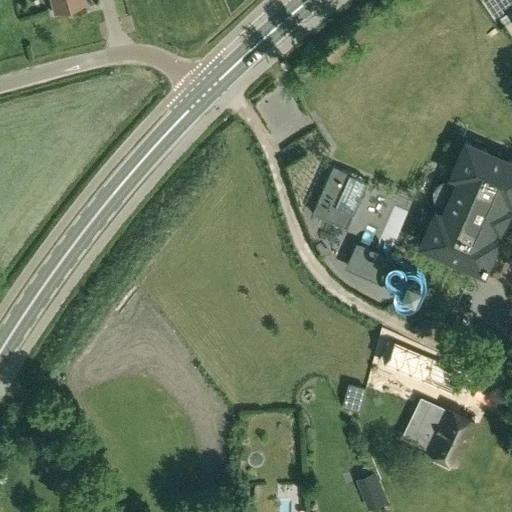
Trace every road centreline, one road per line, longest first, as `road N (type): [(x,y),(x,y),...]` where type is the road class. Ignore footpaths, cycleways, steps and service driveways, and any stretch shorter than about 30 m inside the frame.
road 1 (track): [(511,366),(466,359),(310,267),(255,126),(231,100)]
road 2 (secondary): [(0,354),(61,256),(211,90)]
road 3 (unclassified): [(0,85),(121,54),(151,56),(211,90)]
road 4 (secondary): [(211,90),(312,0)]
